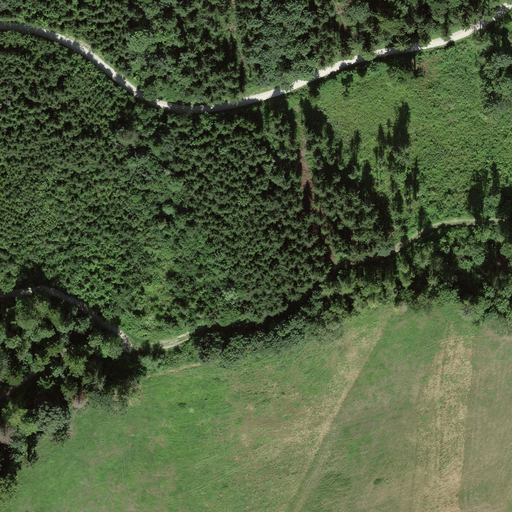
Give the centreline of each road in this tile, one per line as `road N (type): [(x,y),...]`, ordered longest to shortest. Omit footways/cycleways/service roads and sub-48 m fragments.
road 1 (track): [(506,0),(441,40),(203,110),(159,105),(69,44),(0,28)]
road 2 (track): [(138,343),(279,315),(350,261),(387,252),(419,229),(511,218)]
road 3 (track): [(0,403),(71,349),(138,343)]
road 4 (track): [(0,301),(45,294),(78,303),(138,343)]
